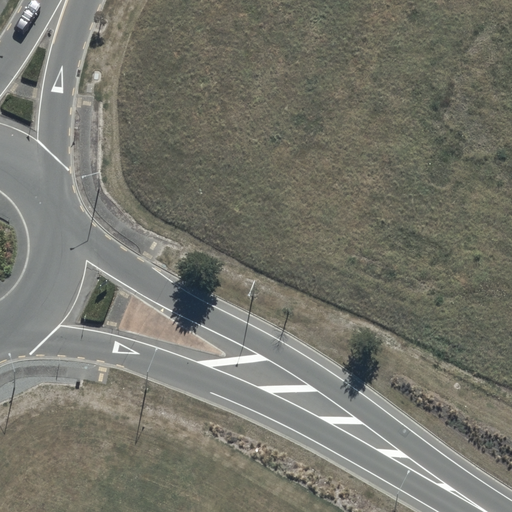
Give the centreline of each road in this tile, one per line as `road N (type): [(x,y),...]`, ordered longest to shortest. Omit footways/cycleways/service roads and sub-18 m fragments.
road 1 (unclassified): [(315,404),(106,344),(7,328)]
road 2 (unclassified): [(56,224),(235,329),(315,404)]
road 3 (unclassified): [(492,511),(315,404)]
road 4 (unclassified): [(79,0),(46,197)]
road 5 (unclassified): [(56,224),(50,281),(7,328)]
